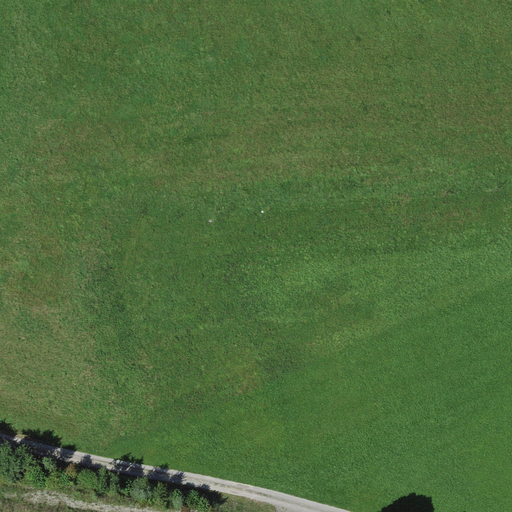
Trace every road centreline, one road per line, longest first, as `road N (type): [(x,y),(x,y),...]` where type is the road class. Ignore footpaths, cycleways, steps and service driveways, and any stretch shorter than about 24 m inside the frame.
road 1 (track): [(511,203),(330,226),(271,225),(231,240),(214,271),(218,308),(274,424),(303,511)]
road 2 (track): [(316,511),(0,438)]
